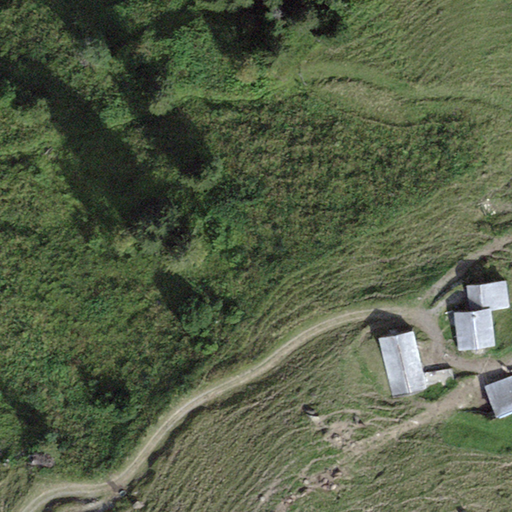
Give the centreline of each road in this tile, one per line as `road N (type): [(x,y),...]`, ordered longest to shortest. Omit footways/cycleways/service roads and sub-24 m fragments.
road 1 (track): [(511,109),(474,96),(408,93),(349,71),(309,75),(247,99),(170,95),(66,138),(0,152)]
road 2 (track): [(511,358),(481,370),(444,363),(436,335),(418,314),(420,298),(456,268),(511,237)]
